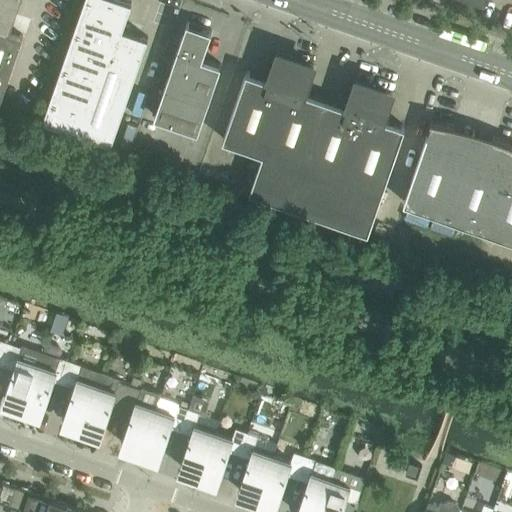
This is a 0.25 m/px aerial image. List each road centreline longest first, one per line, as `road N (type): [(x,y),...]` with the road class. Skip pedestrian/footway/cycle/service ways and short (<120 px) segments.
road 1 (unclassified): [(511,71),(306,0)]
road 2 (residential): [(0,436),(143,486)]
